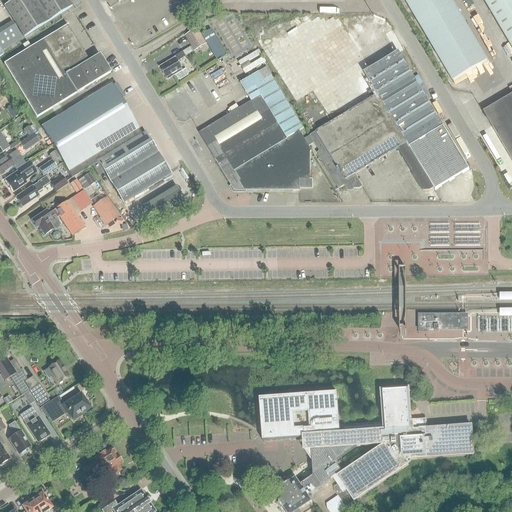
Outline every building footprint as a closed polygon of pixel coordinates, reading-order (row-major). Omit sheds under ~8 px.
[(13,0),(4,6),(24,37),(71,7),(66,0),(13,0)] [(448,0),(405,0),(456,84),(487,66),(448,0)] [(511,0),(480,0),(511,53),(511,0)] [(0,56),(3,55),(0,52),(22,39),(13,23),(0,30),(0,56)] [(68,26),(67,25),(2,64),(30,108),(36,118),(110,73),(99,55),(88,62),(88,61),(87,62),(86,60),(85,59),(83,55),(66,27),(68,26)] [(206,44),(197,28),(185,36),(194,51),(206,44)] [(211,30),(202,35),(216,59),(225,54),(211,30)] [(174,58),(159,68),(166,80),(175,75),(178,79),(180,80),(187,76),(188,74),(185,69),(182,71),(177,62),(185,57),(182,52),(174,57),(174,58)] [(315,133),(309,136),(314,144),(319,152),(317,154),(338,189),(344,186),(346,189),(359,189),(362,187),(354,175),(396,149),(422,191),(429,191),(433,188),(435,191),(469,171),(443,128),(398,53),(363,74),(373,90),(367,93),(371,99),(315,133)] [(251,102),(199,134),(230,185),(231,186),(230,187),(229,187),(230,188),(233,193),(237,193),(246,193),(246,191),(299,191),(299,190),(312,190),(312,180),(309,180),(309,152),(311,151),(299,132),(303,129),(271,76),(266,68),(240,84),(251,102)] [(144,133),(141,135),(137,130),(138,130),(110,84),(40,127),(53,147),(71,178),(91,165),(98,176),(104,172),(123,203),(169,175),(170,175),(169,174),(144,133)] [(511,94),(483,112),(484,115),(511,161),(511,94)] [(33,133),(29,128),(28,126),(23,130),(28,137),(33,133)] [(39,142),(33,133),(20,144),(25,152),(39,142)] [(9,147),(0,134),(0,153),(9,148),(10,150),(20,143),(18,141),(9,147)] [(15,170),(22,165),(18,159),(16,160),(11,154),(7,157),(0,161),(0,175),(0,176),(13,167),(15,170)] [(56,167),(51,160),(38,169),(43,177),(56,167)] [(34,172),(28,162),(16,171),(16,172),(4,181),(12,193),(25,184),(23,179),(34,172)] [(89,173),(83,177),(89,186),(95,182),(89,173)] [(66,183),(62,176),(49,184),(55,193),(67,184),(66,183)] [(37,182),(37,183),(15,198),(22,207),(38,196),(35,192),(49,183),(45,177),(37,182)] [(74,181),(70,184),(76,194),(82,189),(76,180),(74,181)] [(178,188),(143,209),(149,218),(183,196),(178,188)] [(82,192),(71,200),(80,214),(92,206),(82,192)] [(94,207),(106,225),(118,217),(106,199),(94,207)] [(72,237),(84,228),(66,202),(47,215),(45,211),(31,221),(36,229),(38,227),(44,236),(53,229),(55,230),(58,228),(58,226),(59,225),(55,219),(58,217),(72,236),(72,237)] [(87,228),(81,231),(84,236),(89,233),(87,228)] [(499,317),(511,317),(511,309),(499,310),(499,317)] [(458,330),(458,317),(434,317),(434,315),(426,315),(426,317),(417,317),(418,330),(426,330),(426,331),(434,331),(434,333),(434,334),(438,334),(438,332),(438,330),(458,330)] [(426,317),(426,315),(417,315),(417,332),(434,333),(434,331),(426,331),(426,330),(418,330),(417,317),(426,317)] [(467,315),(434,315),(434,317),(458,317),(458,330),(438,330),(438,332),(467,332),(467,315)] [(5,359),(0,362),(0,374),(4,381),(9,378),(21,395),(28,390),(22,382),(26,379),(20,370),(15,373),(5,359)] [(51,376),(57,384),(68,377),(58,362),(43,372),(47,378),(51,376)] [(28,390),(39,407),(48,401),(38,384),(28,390)] [(265,432),(261,432),(262,441),(310,438),(314,437),(314,443),(315,449),(310,450),(312,477),(300,485),(301,485),(300,486),(295,479),(273,494),(279,503),(278,503),(282,509),(283,508),(285,511),(299,511),(298,511),(310,503),(311,502),(310,501),(310,502),(306,496),(314,491),(332,479),(336,476),(341,472),(334,462),(356,447),(386,445),(337,478),(336,476),(332,479),(339,489),(342,493),(337,496),(340,501),(341,501),(349,496),(354,502),(408,465),(406,463),(410,460),(473,456),(472,443),(477,442),(477,437),(472,437),(471,426),(420,430),(419,422),(416,423),(411,423),(409,388),(379,390),(382,423),(339,426),(336,393),(306,395),(307,399),(263,402),(265,432)] [(34,402),(28,391),(22,395),(29,406),(34,402)] [(83,415),(82,413),(88,409),(90,408),(90,406),(89,404),(87,403),(85,404),(80,396),(64,406),(58,397),(40,409),(47,419),(59,412),(62,416),(67,413),(73,422),(83,415)] [(31,408),(28,411),(20,416),(37,443),(39,441),(40,442),(44,439),(43,439),(48,435),(49,435),(43,427),(43,425),(41,423),(31,408)] [(14,422),(8,426),(14,436),(9,440),(18,455),(30,447),(24,438),(25,438),(21,432),(20,432),(14,422)] [(0,466),(1,466),(4,464),(4,463),(9,460),(3,451),(4,450),(1,446),(4,444),(0,437),(0,466)] [(89,475),(78,482),(84,492),(90,488),(86,483),(98,476),(95,471),(100,468),(102,470),(101,471),(104,475),(105,476),(113,471),(115,474),(121,470),(118,466),(121,464),(120,463),(121,461),(119,458),(116,457),(116,456),(115,456),(111,449),(95,459),(96,461),(84,468),(89,475)] [(139,491),(116,507),(111,498),(98,507),(101,511),(109,511),(112,511),(154,511),(149,504),(150,504),(146,499),(140,491),(139,491)] [(45,511),(51,509),(40,493),(31,499),(39,511),(45,511)] [(329,511),(347,511),(340,502),(344,506),(337,496),(326,504),(326,508),(329,511)] [(39,511),(31,499),(21,506),(25,511),(39,511)]
